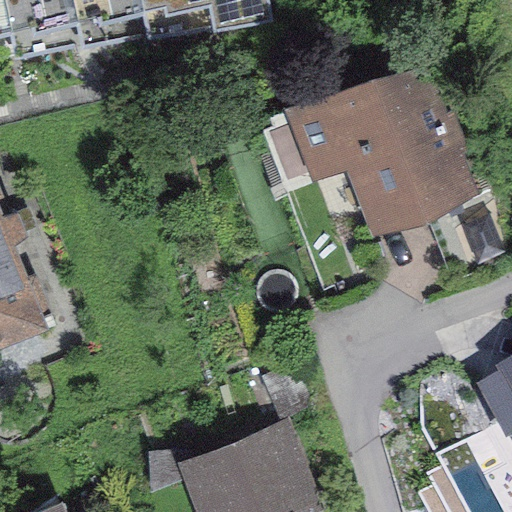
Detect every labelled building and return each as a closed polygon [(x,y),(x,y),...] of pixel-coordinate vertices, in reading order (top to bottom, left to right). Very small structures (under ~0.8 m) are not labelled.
[(77,0),(0,0),(0,34),(14,32),(21,56),(86,47),(77,0)] [(146,0),(27,0),(34,30),(81,22),(88,45),(153,37),(146,0)] [(215,0),(97,0),(102,19),(148,11),(156,35),(220,26),(215,0)] [(164,0),(167,10),(213,2),(221,26),(274,19),(270,0),(164,0)] [(433,70),(298,117),(321,184),(365,169),(387,233),(479,201),(433,70)] [(12,173),(0,176),(0,355),(66,334),(12,173)] [(511,383),(491,394),(511,437),(511,383)] [(328,511),(295,423),(193,461),(212,511),(328,511)]
